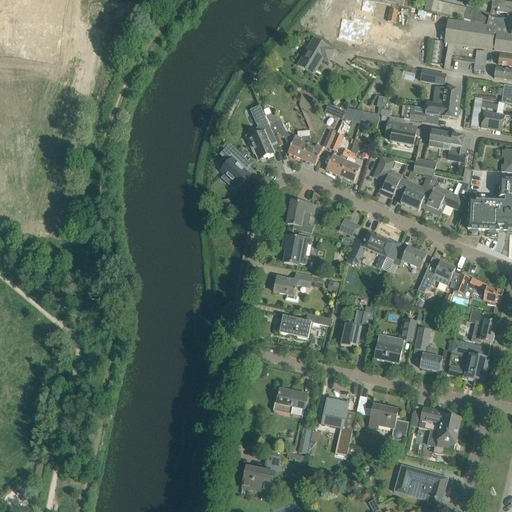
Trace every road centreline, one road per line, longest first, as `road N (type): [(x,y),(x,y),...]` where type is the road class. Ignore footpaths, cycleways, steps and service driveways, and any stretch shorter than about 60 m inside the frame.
road 1 (residential): [(236,349),(265,201),(275,183),(291,178),(511,268)]
road 2 (residential): [(485,404),(236,349)]
road 3 (residential): [(203,511),(236,349)]
